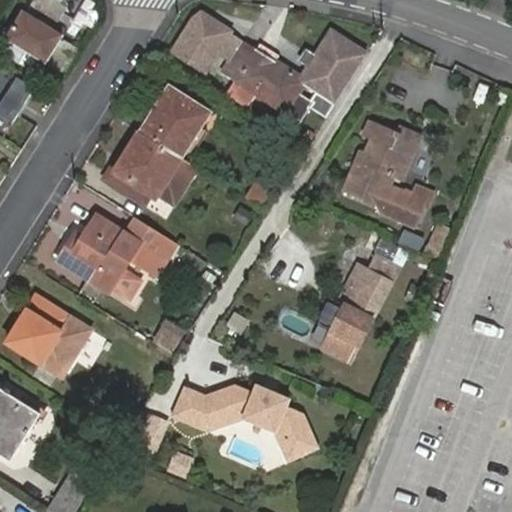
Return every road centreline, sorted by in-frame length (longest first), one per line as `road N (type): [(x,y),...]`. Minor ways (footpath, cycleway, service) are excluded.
road 1 (unknown): [(427,11),(173,382)]
road 2 (residential): [(147,0),(0,252)]
road 3 (tertiary): [(511,44),(379,0)]
